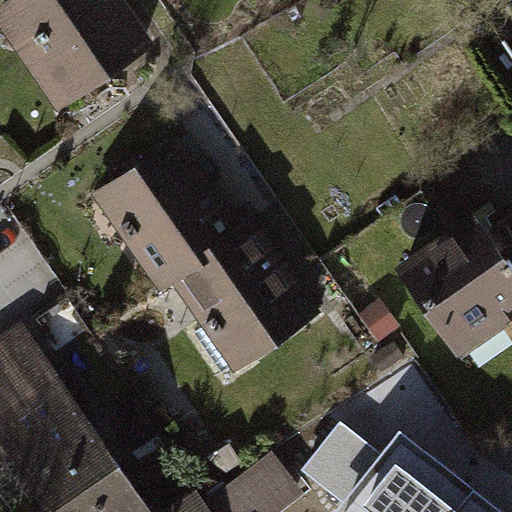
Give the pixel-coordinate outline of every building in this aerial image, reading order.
[(149,46),(117,0),(0,0),(0,35),(51,112),(149,46)] [(175,131),(86,192),(152,288),(164,279),(227,372),(320,309),(244,198),(228,208),(175,131)] [(511,263),(475,208),(394,261),(451,349),(511,308),(511,263)] [(137,511),(12,322),(0,330),(0,449),(41,511),(264,511),(296,492),(267,448),(169,511),(137,511)] [(377,511),(497,511),(402,433),(353,491),(377,511)]
